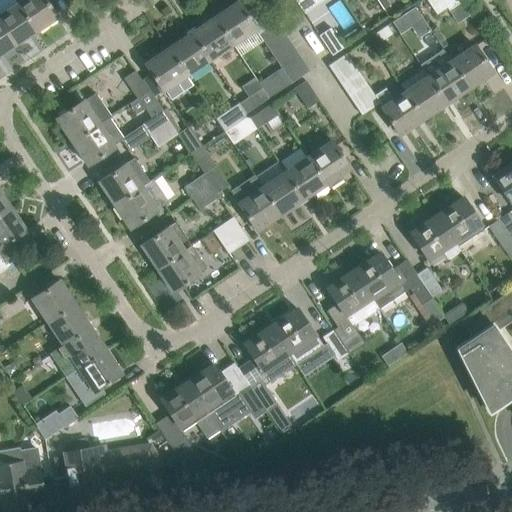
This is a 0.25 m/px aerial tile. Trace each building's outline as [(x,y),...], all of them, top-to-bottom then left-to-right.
[(22,0),(17,3),(36,31),(57,17),(45,0),(22,0)] [(294,0),(301,10),(312,3),(309,0),(294,0)] [(385,0),(376,0),(383,10),(390,6),(385,0)] [(446,8),(448,10),(460,2),(459,0),(427,0),(437,14),(446,8)] [(238,2),(214,17),(232,44),(255,29),(257,33),(268,26),(255,6),(245,12),(238,2)] [(0,22),(15,45),(36,31),(17,3),(0,14),(0,22)] [(191,33),(209,60),(232,44),(214,17),(211,13),(210,13),(210,14),(198,22),(201,27),(191,33)] [(282,30),(276,21),(268,26),(257,33),(264,42),(282,30)] [(0,22),(0,55),(15,45),(0,22)] [(329,28),(318,36),(332,55),(343,48),(329,28)] [(289,40),(282,30),(264,42),(270,52),(289,40)] [(191,33),(168,48),(186,75),(209,60),(191,33)] [(295,50),(289,40),(270,52),(277,62),(295,50)] [(474,45),(451,61),(469,88),(492,72),(474,45)] [(141,80),(148,90),(153,97),(186,75),(168,48),(145,64),(151,74),(141,80)] [(302,60),(295,50),(277,62),(280,67),(284,72),(302,60)] [(420,65),(428,76),(446,103),(469,88),(451,61),(444,50),(420,65)] [(328,65),(334,75),(353,63),(346,53),(328,65)] [(309,70),(302,60),(284,72),(291,83),(309,70)] [(360,73),(353,63),(334,75),(341,85),(360,73)] [(258,82),(261,87),(268,98),(291,83),(284,72),(280,67),(258,82)] [(136,98),(148,90),(141,80),(135,70),(123,78),(136,98)] [(366,83),(360,73),(341,85),(348,95),(366,83)] [(428,76),(404,92),(422,119),(446,103),(428,76)] [(307,108),(318,100),(305,80),(293,88),(307,108)] [(348,95),(354,105),(373,92),(366,83),(348,95)] [(247,97),(254,107),(268,98),(261,87),(247,97)] [(404,92),(393,99),(385,88),(374,95),(380,103),(382,107),(381,107),(399,134),(422,119),(404,92)] [(361,115),(380,103),(374,95),(373,92),(354,105),(361,115)] [(56,118),(72,142),(110,116),(95,93),(56,118)] [(271,103),(248,118),(255,128),(278,112),(271,103)] [(142,121),(151,134),(169,122),(160,109),(142,121)] [(217,121),(223,131),(240,120),(233,110),(217,121)] [(125,139),(110,116),(72,142),(87,165),(125,139)] [(244,117),(240,120),(223,131),(232,143),(255,128),(248,118),(244,117)] [(158,144),(176,132),(169,122),(151,134),(158,144)] [(190,122),(176,132),(190,153),(204,144),(190,122)] [(331,141),(307,157),(329,188),(342,179),(339,174),(349,168),(331,141)] [(204,144),(190,153),(204,173),(211,185),(216,192),(226,186),(212,164),(216,161),(204,144)] [(329,188),(307,157),(284,172),(302,199),(311,193),(314,197),(329,188)] [(98,181),(113,204),(141,186),(149,180),(134,158),(98,181)] [(511,164),(493,177),(511,206),(511,164)] [(284,172),(261,188),(279,215),(302,199),(284,172)] [(190,199),(211,185),(204,173),(182,187),(190,199)] [(230,191),(256,230),(279,215),(261,188),(253,176),(230,191)] [(149,180),(141,186),(113,204),(129,228),(168,202),(152,178),(149,180)] [(211,185),(190,199),(197,210),(219,196),(216,192),(211,185)] [(0,214),(10,208),(0,192),(0,214)] [(436,215),(453,242),(457,247),(484,229),(463,197),(436,215)] [(0,214),(0,247),(25,230),(10,208),(0,214)] [(511,215),(509,212),(498,219),(511,239),(511,215)] [(460,252),(457,247),(453,242),(436,215),(409,233),(427,259),(441,250),(448,260),(460,252)] [(212,231),(228,254),(248,240),(233,217),(212,231)] [(511,239),(498,219),(488,226),(511,263),(511,239)] [(156,268),(191,245),(175,222),(141,245),(156,268)] [(206,268),(191,245),(156,268),(172,291),(206,268)] [(380,253),(352,271),(379,310),(410,289),(420,305),(430,299),(414,275),(404,260),(391,269),(380,253)] [(430,299),(442,291),(426,267),(414,275),(430,299)] [(352,327),(379,310),(352,271),(327,288),(352,327)] [(31,299),(47,322),(74,304),(59,280),(31,299)] [(511,288),(461,322),(471,339),(456,348),(488,411),(511,396),(511,288)] [(63,346),(90,328),(74,304),(47,322),(63,346)] [(297,308),(270,326),(287,353),(295,364),(322,346),(297,308)] [(332,330),(348,354),(360,346),(344,322),(332,330)] [(270,326),(243,344),(252,358),(261,371),(268,381),(295,364),(287,353),(270,326)] [(90,328),(63,346),(51,354),(57,363),(69,355),(78,369),(106,351),(90,328)] [(338,360),(348,354),(332,330),(322,336),(338,360)] [(80,400),(121,373),(106,351),(78,369),(86,381),(73,389),(80,400)] [(213,364),(187,382),(208,413),(234,396),(213,364)] [(260,378),(249,386),(265,408),(275,401),(260,378)] [(208,413),(187,382),(160,399),(181,431),(208,413)] [(21,385),(11,392),(19,405),(30,398),(21,385)] [(254,415),(265,408),(249,386),(239,393),(254,415)] [(56,413),(37,427),(45,439),(65,426),(56,413)] [(188,474),(199,467),(177,433),(166,440),(188,474)] [(103,446),(64,453),(72,500),(111,494),(111,492),(107,493),(106,484),(109,484),(109,481),(136,477),(137,479),(161,464),(149,445),(104,453),(103,446)] [(0,499),(2,511),(3,511),(30,508),(28,498),(44,495),(36,448),(20,450),(19,447),(0,449),(0,499)]
